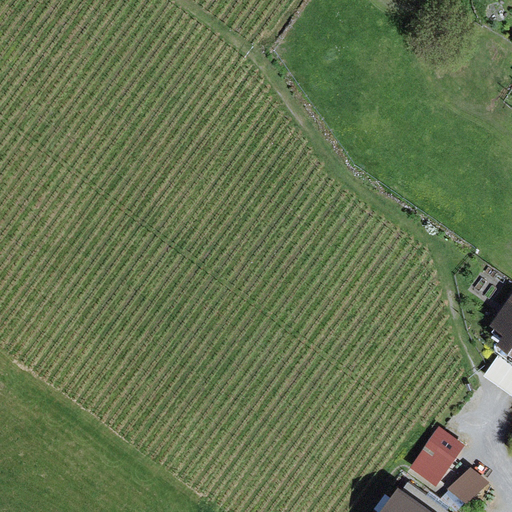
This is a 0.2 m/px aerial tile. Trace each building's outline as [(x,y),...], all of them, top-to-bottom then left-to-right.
[(511,296),(494,321),(509,330),(504,338),(511,344),(511,296)] [(511,354),(504,348),(489,370),(511,385),(511,354)] [(468,442),(441,424),(413,465),(440,483),(468,442)] [(492,479),(473,465),(450,487),(468,502),(492,479)] [(403,482),(381,511),(455,511),(410,480),(407,484),(403,482)]
